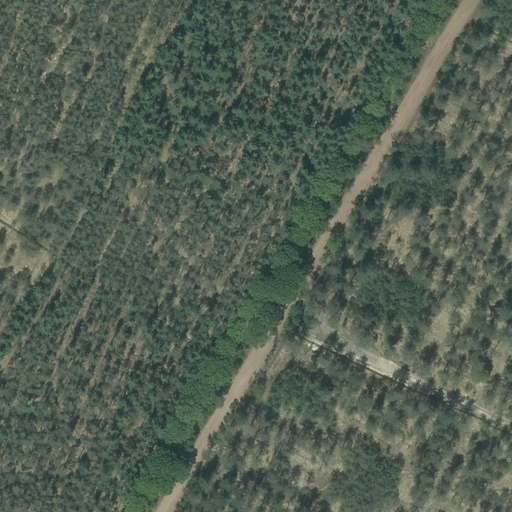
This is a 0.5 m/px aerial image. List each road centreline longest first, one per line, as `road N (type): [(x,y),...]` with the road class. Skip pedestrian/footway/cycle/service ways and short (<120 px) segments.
road 1 (track): [(163,511),(468,0)]
road 2 (track): [(430,0),(127,511)]
road 3 (track): [(511,415),(282,315)]
